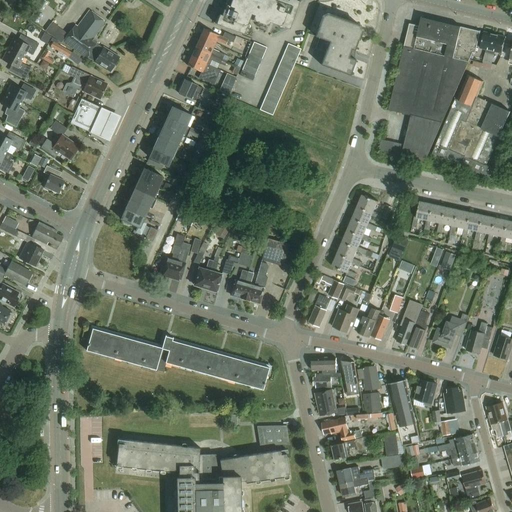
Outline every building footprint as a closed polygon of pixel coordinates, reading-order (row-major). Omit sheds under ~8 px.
[(43,0),(39,0),(35,6),(40,9),(45,1),(43,0)] [(216,24),(244,34),(250,19),(253,20),(259,0),(231,0),(230,6),(227,5),(226,10),(224,9),(219,24),(216,24)] [(259,0),(253,20),(268,26),(270,22),(290,29),(300,1),(299,1),(298,4),(288,0),(276,0),(277,0),(276,0),(259,0)] [(35,9),(28,19),(34,22),(40,12),(35,9)] [(89,10),(77,27),(84,32),(93,39),(105,22),(89,10)] [(355,51),(362,30),(360,26),(327,14),(323,16),(315,37),(329,42),(321,65),(350,76),(356,60),(354,59),(355,51)] [(426,162),(443,123),(473,52),(476,53),(481,31),(422,17),(420,26),(410,24),(390,110),(411,115),(405,145),(382,140),(379,152),(426,162)] [(75,26),(63,41),(87,59),(88,58),(94,62),(94,63),(95,64),(102,68),(103,67),(104,68),(112,73),(116,67),(115,66),(119,58),(104,49),(103,48),(103,49),(96,44),(98,43),(93,39),(84,32),(77,27),(75,26)] [(215,45),(215,44),(217,41),(229,46),(231,42),(233,43),(236,38),(224,32),(222,38),(205,30),(200,39),(215,45)] [(49,42),(53,35),(47,32),(43,39),(49,42)] [(481,48),(487,50),(484,62),(488,63),(491,51),(495,34),(485,32),(481,48)] [(495,52),(502,53),(506,37),(495,34),(491,51),(488,63),(492,64),(495,52)] [(8,49),(24,57),(27,52),(33,55),(39,44),(27,37),(24,43),(14,38),(8,49)] [(225,61),(227,56),(213,49),(215,45),(200,39),(196,48),(222,60),(225,61)] [(68,58),(72,53),(57,44),(53,42),(50,47),(68,58)] [(251,48),(264,53),(267,48),(254,42),(251,48)] [(288,44),(286,49),(298,55),(301,49),(288,44)] [(212,60),(220,64),(222,60),(196,48),(192,57),(206,63),(209,59),(212,60)] [(262,59),(262,58),(264,53),(251,48),(249,54),(262,59)] [(21,63),(24,57),(8,49),(2,60),(12,65),(9,71),(26,80),(32,68),(21,63)] [(286,49),(283,55),(296,60),(298,55),(286,49)] [(45,51),(41,59),(45,61),(48,57),(49,54),(45,51)] [(72,53),(68,58),(78,65),(81,60),(72,53)] [(260,65),(262,59),(249,54),(247,59),(260,65)] [(283,55),(281,60),(294,66),(296,60),(283,55)] [(205,67),(206,63),(192,57),(188,66),(202,72),(208,75),(206,81),(214,84),(216,78),(214,77),(216,73),(205,67)] [(257,70),(260,65),(247,59),(244,65),(257,70)] [(281,60),(279,66),(291,71),(294,66),(281,60)] [(43,61),(40,66),(45,70),(49,64),(43,61)] [(255,76),(257,70),(244,65),(242,70),(255,76)] [(279,66),(276,72),(289,77),(291,71),(279,66)] [(72,67),(69,74),(68,75),(76,78),(104,92),(107,85),(98,81),(97,79),(72,67)] [(253,81),(255,76),(242,70),(240,76),(253,81)] [(276,72),(274,77),(287,83),(289,77),(276,72)] [(229,74),(226,87),(234,89),(237,76),(229,74)] [(492,179),(496,169),(487,165),(511,111),(478,97),(484,82),(469,75),(458,100),(450,114),(434,153),(492,179)] [(274,77),(272,83),(284,88),(287,83),(274,77)] [(101,99),(104,92),(76,78),(74,82),(84,87),(82,91),(89,94),(91,94),(101,99)] [(198,93),(201,95),(204,88),(198,86),(198,85),(185,80),(179,93),(195,101),(198,93)] [(272,83),(269,88),(282,94),(284,88),(272,83)] [(6,94),(22,102),(25,97),(31,100),(36,90),(24,84),(21,89),(11,84),(6,94)] [(269,88),(267,94),(280,99),(282,94),(269,88)] [(19,108),(22,102),(6,94),(1,104),(8,108),(6,114),(20,121),(25,111),(19,108)] [(267,94),(265,99),(277,105),(280,99),(267,94)] [(80,98),(69,123),(72,125),(89,132),(92,134),(103,108),(95,105),(87,101),(80,98)] [(265,99),(262,105),(275,110),(277,105),(265,99)] [(207,112),(211,114),(214,107),(201,102),(198,108),(207,112)] [(260,110),(273,116),(273,115),(275,110),(262,105),(260,110)] [(121,115),(101,106),(89,132),(92,134),(109,141),(121,115)] [(187,126),(192,115),(172,107),(168,117),(187,126)] [(214,115),(211,114),(207,112),(202,124),(208,127),(214,115)] [(214,115),(208,127),(215,130),(220,117),(214,115)] [(182,136),(187,126),(168,117),(163,127),(182,136)] [(47,140),(41,148),(55,157),(59,152),(70,160),(79,147),(63,136),(67,129),(55,121),(50,129),(61,137),(55,145),(47,140)] [(178,146),(182,136),(163,127),(159,137),(178,146)] [(0,148),(7,152),(10,145),(21,151),(26,141),(10,132),(7,137),(0,133),(0,148)] [(32,137),(28,144),(33,147),(37,140),(32,137)] [(173,156),(178,146),(159,137),(154,147),(173,156)] [(169,166),(173,156),(154,147),(149,157),(169,166)] [(3,158),(7,152),(0,148),(0,169),(8,174),(14,164),(3,158)] [(42,158),(39,166),(45,168),(48,160),(42,158)] [(59,194),(65,182),(58,179),(61,173),(47,167),(44,173),(50,175),(44,187),(59,194)] [(140,179),(159,187),(164,177),(144,169),(140,179)] [(25,173),(22,178),(28,182),(31,177),(25,173)] [(155,198),(159,187),(140,179),(135,189),(155,198)] [(166,183),(163,188),(169,192),(172,186),(166,183)] [(150,208),(155,198),(135,189),(131,199),(150,208)] [(373,213),(372,216),(381,220),(382,217),(387,219),(393,207),(386,205),(383,213),(374,209),(378,201),(363,195),(358,206),(373,213)] [(146,218),(150,208),(131,199),(126,209),(146,218)] [(415,217),(413,227),(417,228),(419,218),(427,220),(430,220),(433,204),(420,201),(417,217),(415,217)] [(427,220),(425,230),(430,231),(432,221),(440,223),(442,223),(446,207),(433,204),(430,220),(427,220)] [(358,206),(353,218),(368,225),(367,227),(376,231),(378,227),(369,223),(372,216),(373,213),(358,206)] [(440,223),(438,232),(442,233),(444,224),(452,225),(455,226),(458,209),(446,207),(442,223),(440,223)] [(141,228),(146,218),(126,209),(122,219),(141,228)] [(180,209),(175,220),(189,226),(194,214),(180,209)] [(452,225),(450,235),(454,236),(457,226),(465,228),(467,229),(471,212),(458,209),(455,226),(452,225)] [(465,228),(463,238),(467,239),(469,229),(477,231),(480,231),(484,215),(471,212),(467,229),(465,228)] [(477,231),(475,240),(480,241),(482,232),(490,234),(493,234),(496,218),(484,215),(480,231),(477,231)] [(3,223),(16,230),(19,224),(6,217),(3,223)] [(353,218),(348,230),(363,237),(362,239),(371,243),(373,239),(363,235),(367,227),(368,225),(353,218)] [(490,234),(488,243),(492,244),(494,234),(502,236),(505,237),(509,220),(496,218),(493,234),(490,234)] [(502,236),(500,246),(505,247),(507,237),(511,238),(511,221),(509,220),(505,237),(502,236)] [(35,240),(16,230),(3,223),(0,228),(0,229),(27,243),(20,259),(36,267),(44,251),(32,245),(35,240)] [(58,247),(62,237),(56,234),(57,231),(39,223),(32,237),(48,245),(49,243),(58,247)] [(216,234),(223,239),(229,228),(221,224),(216,234)] [(146,237),(152,240),(157,229),(151,227),(146,237)] [(359,246),(362,239),(363,237),(348,230),(343,242),(358,248),(357,251),(378,260),(380,255),(359,246)] [(183,244),(183,243),(185,237),(179,235),(172,260),(166,258),(164,266),(162,266),(159,273),(162,274),(161,275),(170,277),(172,269),(173,269),(174,265),(175,265),(180,249),(183,244)] [(409,240),(408,240),(400,237),(398,236),(397,236),(396,239),(393,247),(404,251),(409,240)] [(259,237),(255,249),(263,251),(267,239),(259,237)] [(284,266),(290,245),(268,238),(262,259),(284,266)] [(201,240),(195,239),(191,252),(197,254),(201,240)] [(343,242),(337,254),(353,260),(352,263),(372,271),(374,267),(354,258),(357,251),(358,248),(343,242)] [(183,243),(183,244),(180,249),(175,265),(174,265),(173,269),(172,269),(170,277),(180,280),(190,245),(183,243)] [(193,263),(199,266),(209,245),(203,243),(193,263)] [(438,248),(431,264),(437,266),(443,250),(438,248)] [(238,263),(238,264),(244,266),(247,255),(248,251),(242,249),(238,263)] [(236,251),(234,257),(229,255),(227,260),(226,260),(223,272),(230,274),(233,266),(236,268),(237,264),(241,253),(236,251)] [(451,271),(457,255),(447,252),(441,267),(451,271)] [(337,254),(332,266),(347,272),(346,274),(356,278),(358,274),(348,270),(352,263),(353,260),(337,254)] [(206,288),(213,261),(209,260),(206,270),(199,268),(194,285),(206,288)] [(217,291),(222,275),(215,273),(218,262),(213,261),(206,288),(217,291)] [(400,269),(412,273),(415,266),(403,261),(400,269)] [(0,266),(0,276),(3,278),(5,273),(5,274),(26,285),(32,275),(24,271),(25,269),(12,262),(7,270),(0,266)] [(261,262),(258,275),(255,286),(250,301),(260,304),(267,277),(264,277),(268,266),(266,263),(261,262)] [(241,298),(248,272),(242,270),(239,281),(235,280),(231,295),(241,298)] [(250,301),(255,286),(251,285),(254,273),(248,272),(241,298),(250,301)] [(0,289),(0,290),(0,289),(0,299),(14,307),(18,299),(16,298),(19,294),(2,285),(2,286),(0,285),(3,280),(2,279),(3,278),(0,276),(0,289)] [(339,297),(345,284),(328,277),(326,282),(330,283),(334,281),(328,294),(338,299),(339,297)] [(357,281),(346,277),(344,282),(355,286),(357,281)] [(345,284),(339,297),(347,301),(351,293),(356,295),(356,294),(365,298),(367,293),(345,284)] [(372,295),(367,293),(362,304),(368,306),(372,295)] [(317,306),(310,322),(320,327),(327,310),(326,310),(331,299),(322,295),(320,299),(317,306)] [(396,295),(391,310),(398,312),(403,298),(396,295)] [(410,300),(401,325),(403,326),(406,319),(416,323),(423,305),(410,300)] [(0,322),(6,325),(12,313),(2,308),(3,306),(0,304),(0,322)] [(340,309),(333,326),(348,332),(352,321),(355,322),(360,309),(348,305),(346,312),(340,309)] [(371,335),(381,311),(373,308),(369,318),(364,316),(362,322),(363,323),(359,332),(371,337),(371,335)] [(416,327),(409,345),(419,349),(426,330),(428,327),(427,327),(428,323),(427,323),(430,314),(422,311),(416,327)] [(461,320),(453,317),(447,332),(439,329),(434,341),(437,342),(437,343),(450,348),(453,341),(454,341),(457,332),(463,334),(470,316),(464,314),(461,320)] [(380,315),(371,335),(382,340),(391,319),(380,315)] [(408,345),(417,323),(416,323),(406,319),(403,326),(398,341),(408,345)] [(483,322),(480,332),(474,331),(475,326),(469,324),(468,329),(472,330),(467,350),(481,353),(483,341),(491,342),(494,328),(488,326),(488,324),(483,322)] [(166,363),(215,376),(263,390),(270,368),(172,341),(173,337),(166,335),(162,348),(93,328),(87,351),(164,372),(166,363)] [(511,339),(500,336),(494,355),(509,359),(511,348),(511,339)] [(337,366),(337,358),(329,358),(328,357),(326,357),(324,358),(313,359),(313,370),(323,370),(323,373),(337,373),(342,373),(341,366),(337,366)] [(342,360),(345,376),(347,392),(353,391),(352,384),(358,383),(355,362),(353,362),(352,360),(349,360),(348,361),(342,360)] [(359,369),(360,376),(360,379),(365,379),(366,391),(381,389),(377,368),(374,369),(374,366),(366,367),(366,368),(359,369)] [(317,388),(332,388),(332,377),(342,377),(342,373),(332,373),(316,374),(316,377),(314,377),(315,385),(317,385),(317,388)] [(395,382),(390,383),(398,415),(400,427),(417,423),(406,380),(401,381),(395,382)] [(432,406),(438,384),(436,383),(435,382),(431,381),(430,382),(422,380),(420,380),(418,387),(416,392),(417,392),(416,398),(426,401),(425,405),(432,406)] [(448,413),(467,411),(463,389),(460,390),(459,387),(448,389),(449,393),(445,393),(448,413)] [(333,390),(316,393),(321,415),(337,412),(337,408),(333,390)] [(381,413),(380,393),(363,394),(364,414),(381,413)] [(499,437),(504,436),(494,401),(488,406),(488,407),(490,416),(490,417),(492,425),(492,424),(494,430),(497,430),(499,437)] [(505,421),(508,420),(506,413),(505,411),(503,402),(502,402),(495,401),(494,401),(504,436),(509,434),(505,421)] [(337,414),(337,415),(338,415),(347,414),(346,406),(337,408),(337,412),(337,414)] [(435,429),(443,428),(440,410),(432,411),(433,416),(429,416),(430,424),(434,423),(435,429)] [(361,420),(369,420),(369,414),(351,415),(352,420),(357,419),(357,423),(361,423),(361,420)] [(393,414),(388,415),(392,431),(397,430),(393,414)] [(332,434),(342,432),(344,441),(362,437),(360,430),(349,432),(346,418),(323,423),(325,434),(332,432),(332,434)] [(442,422),(444,436),(457,433),(456,425),(450,426),(450,420),(442,422)] [(260,446),(290,445),(287,426),(257,427),(260,446)] [(384,435),(386,457),(405,454),(403,447),(399,433),(384,435)] [(476,443),(474,434),(456,438),(456,439),(450,440),(451,443),(446,445),(448,450),(459,447),(458,447),(476,443)] [(372,442),(369,442),(368,437),(333,445),(336,459),(350,456),(348,449),(358,447),(359,451),(374,448),(372,442)] [(290,474),(286,450),(238,457),(238,459),(233,460),(233,458),(220,460),(217,461),(216,454),(200,455),(200,448),(187,446),(187,447),(119,439),(117,464),(123,464),(123,467),(175,472),(175,470),(179,470),(179,477),(177,477),(177,511),(241,511),(241,488),(240,481),(246,480),(246,483),(284,477),(283,475),(290,474)] [(478,453),(476,443),(458,447),(459,447),(448,450),(449,456),(452,455),(453,459),(455,459),(455,458),(478,453)] [(414,446),(407,447),(409,457),(416,456),(414,446)] [(453,459),(455,466),(461,465),(461,466),(481,461),(479,452),(478,453),(455,458),(455,459),(453,459)] [(383,468),(404,465),(403,454),(382,458),(383,468)] [(361,474),(359,466),(351,468),(338,471),(341,484),(354,481),(368,478),(369,480),(375,479),(376,479),(374,469),(364,470),(364,473),(361,474)] [(418,467),(412,469),(414,478),(425,476),(423,466),(418,467)] [(464,477),(465,484),(469,498),(481,495),(478,485),(487,483),(483,470),(468,474),(469,476),(464,477)] [(449,481),(462,478),(460,471),(447,474),(449,481)] [(370,484),(369,480),(368,478),(354,481),(341,484),(344,496),(357,494),(356,487),(370,484)] [(375,479),(369,480),(371,490),(365,492),(366,498),(378,496),(376,482),(375,479)] [(405,482),(397,488),(402,495),(410,489),(405,482)] [(494,511),(496,511),(492,499),(477,504),(476,501),(470,503),(473,511),(494,511)] [(410,501),(402,502),(403,510),(411,509),(410,501)] [(363,511),(362,502),(349,505),(350,511),(363,511)] [(379,511),(378,502),(367,504),(368,511),(379,511)]
